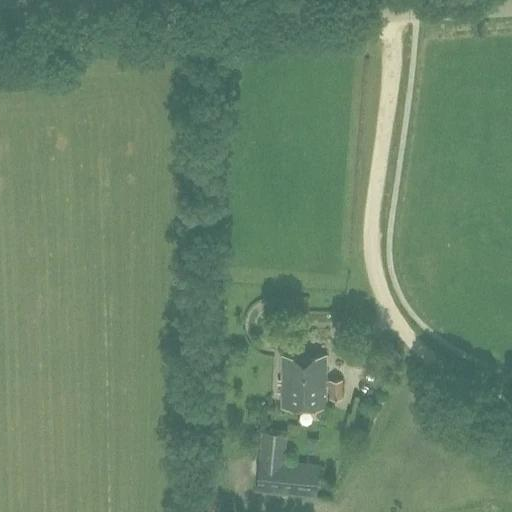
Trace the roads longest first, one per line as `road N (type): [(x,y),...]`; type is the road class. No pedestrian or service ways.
road 1 (unclassified): [(511,9),(0,37)]
road 2 (track): [(511,405),(406,337),(376,283),(374,236),(399,16)]
